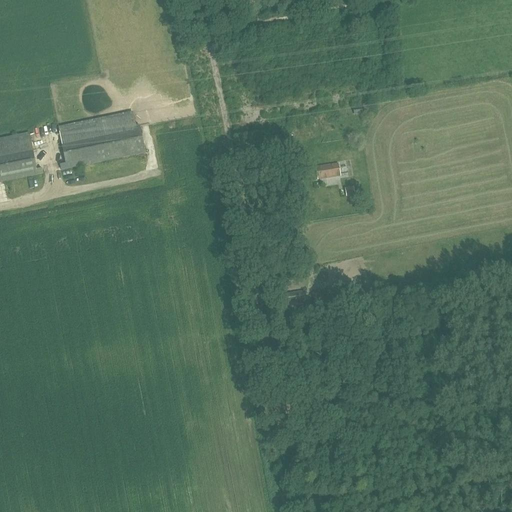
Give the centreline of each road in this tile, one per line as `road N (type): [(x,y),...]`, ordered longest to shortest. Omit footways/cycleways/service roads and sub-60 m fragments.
road 1 (track): [(206,32),(380,0)]
road 2 (track): [(200,0),(227,131)]
